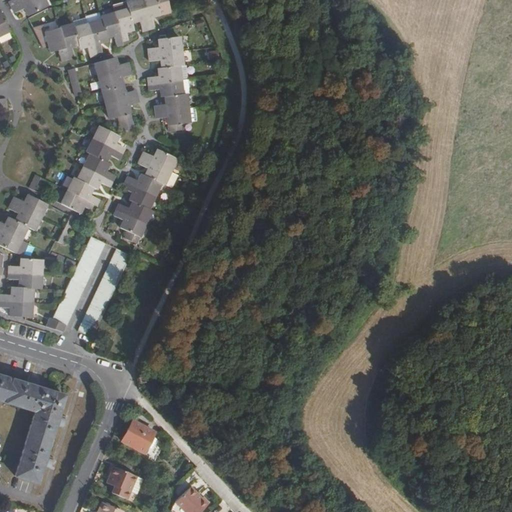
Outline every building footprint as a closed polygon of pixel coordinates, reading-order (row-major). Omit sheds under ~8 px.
[(9,0),(7,1),(14,13),(24,8),(27,15),(47,6),(43,0),(9,0)] [(152,17),(170,12),(168,6),(166,0),(130,0),(125,1),(127,8),(114,12),(99,16),(100,19),(87,23),(73,27),(72,24),(43,32),(42,25),(32,28),(35,34),(42,47),(46,47),(48,53),(57,50),(60,61),(73,57),(70,47),(77,45),(78,48),(85,47),(89,57),(102,54),(99,43),(106,41),(105,37),(113,35),(116,46),(123,44),(121,41),(127,39),(125,31),(133,30),(131,23),(138,21),(141,31),(155,27),(152,17)] [(112,5),(114,12),(127,8),(125,1),(112,5)] [(0,35),(9,31),(0,12),(0,35)] [(85,15),(87,23),(100,19),(98,12),(85,15)] [(71,19),(73,27),(87,23),(85,15),(71,19)] [(179,65),(182,65),(179,36),(156,39),(157,47),(147,48),(149,62),(159,61),(160,68),(157,68),(158,76),(147,77),(148,91),(159,89),(160,97),(164,96),(165,104),(154,106),(156,119),(166,118),(168,132),(181,130),(180,124),(189,123),(189,122),(187,108),(186,94),(182,94),(180,80),(179,65)] [(116,65),(114,57),(93,63),(108,119),(117,117),(121,132),(133,128),(127,105),(138,103),(135,90),(124,93),(120,78),(130,75),(127,62),(116,65)] [(185,64),(182,65),(179,65),(180,80),(187,79),(185,64)] [(81,95),(73,68),(67,70),(74,96),(81,95)] [(187,79),(180,80),(182,94),(186,94),(190,93),(188,79),(187,79)] [(187,108),(189,122),(197,121),(195,107),(187,108)] [(114,143),(118,136),(99,126),(85,152),(89,154),(76,179),(73,178),(60,204),(79,214),(82,207),(90,211),(93,205),(95,206),(99,199),(89,194),(92,188),(96,189),(99,183),(109,188),(115,176),(105,171),(109,164),(105,162),(109,156),(118,160),(124,148),(114,143)] [(163,185),(176,159),(156,149),(152,156),(142,152),(136,164),(146,169),(143,176),(140,174),(136,181),(127,176),(121,189),(131,193),(127,200),(131,202),(128,208),(118,204),(112,216),(122,221),(119,228),(127,231),(124,238),(136,244),(152,211),(148,210),(160,184),(163,185)] [(32,191),(39,177),(34,175),(28,188),(32,191)] [(34,229),(47,202),(27,192),(23,200),(13,195),(7,207),(17,211),(14,219),(7,216),(4,223),(0,220),(0,244),(21,255),(27,241),(21,238),(27,226),(34,229)] [(74,218),(69,216),(56,242),(61,244),(74,218)] [(62,332),(104,243),(90,236),(52,319),(49,317),(43,326),(62,332)] [(92,338),(130,256),(116,249),(78,331),(92,338)] [(55,259),(73,267),(75,263),(57,254),(55,259)] [(41,287),(43,257),(20,256),(20,265),(9,264),(8,277),(19,278),(18,285),(12,285),(11,293),(0,292),(0,305),(10,306),(10,315),(32,316),(34,287),(41,287)] [(0,400),(34,411),(14,476),(36,483),(42,465),(46,467),(47,463),(51,464),(52,462),(53,459),(44,456),(54,425),(59,426),(60,423),(64,423),(64,420),(65,418),(57,416),(63,395),(36,387),(38,382),(34,381),(35,378),(30,376),(27,384),(0,375),(0,400)] [(142,453),(151,436),(154,432),(131,420),(120,441),(142,453)] [(149,451),(156,439),(151,436),(142,453),(146,455),(149,451)] [(163,443),(156,439),(149,451),(157,455),(163,443)] [(130,491),(136,476),(112,466),(105,483),(113,486),(110,492),(126,499),(130,491)] [(142,479),(136,476),(130,491),(136,493),(142,479)] [(190,485),(187,488),(198,500),(201,497),(190,485)] [(198,500),(187,488),(173,501),(183,511),(199,511),(209,503),(202,496),(201,497),(198,500)] [(121,511),(122,511),(100,502),(96,511),(95,511),(121,511)]
